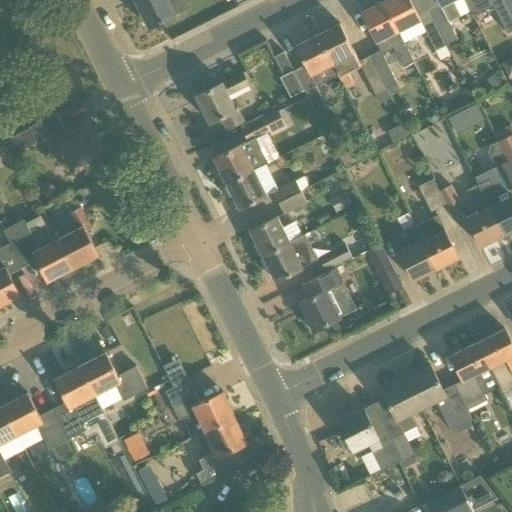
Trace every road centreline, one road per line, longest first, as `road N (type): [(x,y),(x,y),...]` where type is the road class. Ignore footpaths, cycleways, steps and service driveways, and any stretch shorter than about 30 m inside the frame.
road 1 (residential): [(276,397),(511,278)]
road 2 (residential): [(0,355),(203,250)]
road 3 (residential): [(122,85),(295,0)]
road 4 (residential): [(203,250),(122,85)]
road 5 (residential): [(276,397),(203,250)]
